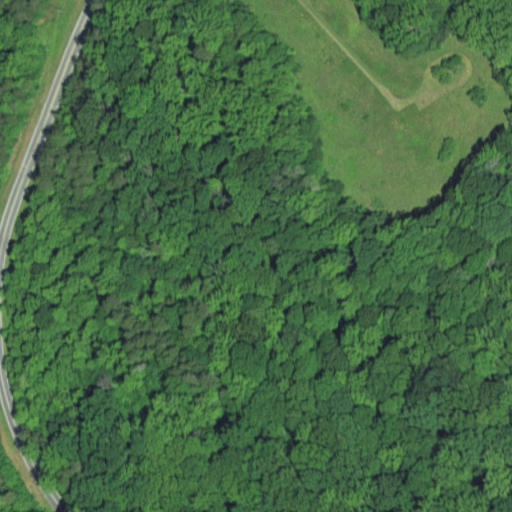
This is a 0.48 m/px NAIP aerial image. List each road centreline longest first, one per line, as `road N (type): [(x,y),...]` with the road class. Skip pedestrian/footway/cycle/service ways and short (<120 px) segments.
road 1 (residential): [(0,250),(93,0)]
road 2 (residential): [(64,511),(22,443),(0,369)]
